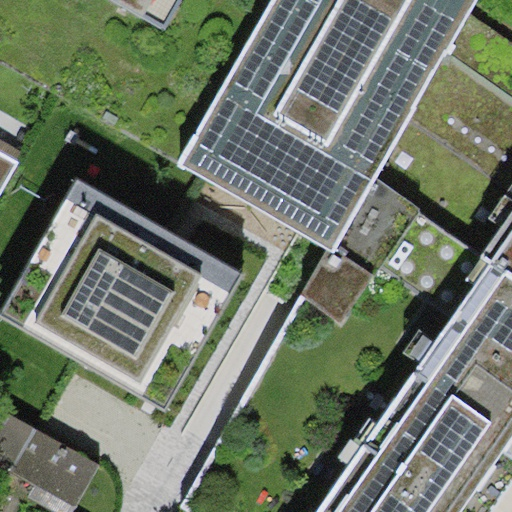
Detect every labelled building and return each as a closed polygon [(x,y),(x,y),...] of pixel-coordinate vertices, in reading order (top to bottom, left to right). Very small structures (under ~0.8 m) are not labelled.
[(0,0),(0,67),(179,170),(275,0),(0,0)] [(275,0),(179,170),(181,171),(225,196),(325,254),(366,183),(438,57),(460,18),(470,0),(275,0)] [(438,57),(511,108),(511,54),(460,18),(438,57)] [(511,108),(438,57),(366,183),(511,285),(511,108)] [(0,160),(0,186),(12,167),(0,160)] [(207,226),(225,196),(181,171),(164,200),(207,226)] [(272,347),(495,503),(511,477),(511,285),(366,183),(325,254),(272,347)] [(203,325),(150,295),(157,283),(113,258),(106,270),(15,218),(0,244),(0,324),(153,413),(203,325)] [(488,511),(495,503),(272,347),(179,511),(180,511),(488,511)] [(0,418),(0,468),(6,473),(28,435),(0,418)] [(28,435),(6,473),(71,509),(92,472),(28,435)]
